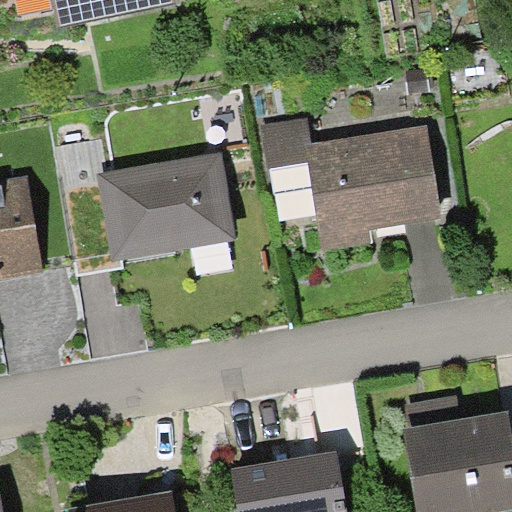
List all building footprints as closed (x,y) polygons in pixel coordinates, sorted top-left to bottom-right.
[(16,0),(19,14),(52,7),(50,0),(16,0)] [(50,0),(52,7),(56,28),(177,3),(176,0),(50,0)] [(308,117),(261,125),(268,168),(309,162),(306,144),(312,143),(308,117)] [(312,143),(306,144),(309,162),(323,251),(372,243),(370,230),(422,221),(441,218),(426,124),(312,143)] [(221,153),(97,173),(100,185),(111,258),(122,256),(235,237),(221,153)] [(0,279),(12,277),(44,272),(27,175),(0,179),(0,279)] [(100,185),(65,191),(78,275),(123,268),(122,256),(111,258),(100,185)] [(406,403),(410,427),(436,423),(460,419),(456,395),(406,403)] [(410,427),(403,429),(417,511),(501,511),(511,510),(511,432),(508,411),(460,419),(436,423),(410,427)] [(282,459),(231,468),(238,511),(347,511),(336,450),(282,459)] [(174,511),(171,490),(69,508),(70,511),(174,511)]
